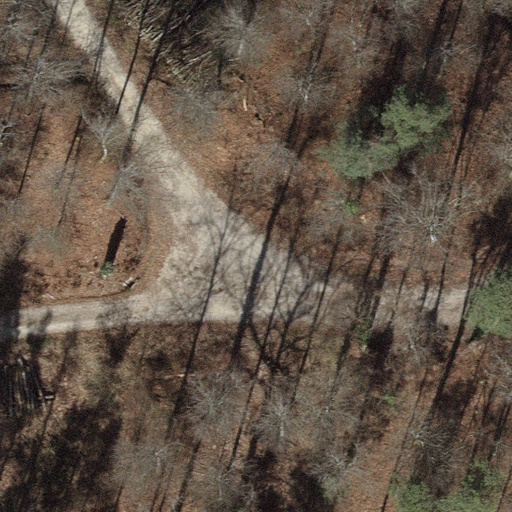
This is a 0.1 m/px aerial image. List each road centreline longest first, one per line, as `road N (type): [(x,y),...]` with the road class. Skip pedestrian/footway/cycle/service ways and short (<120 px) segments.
road 1 (track): [(511,251),(456,284),(231,254),(0,318)]
road 2 (track): [(75,0),(231,254)]
